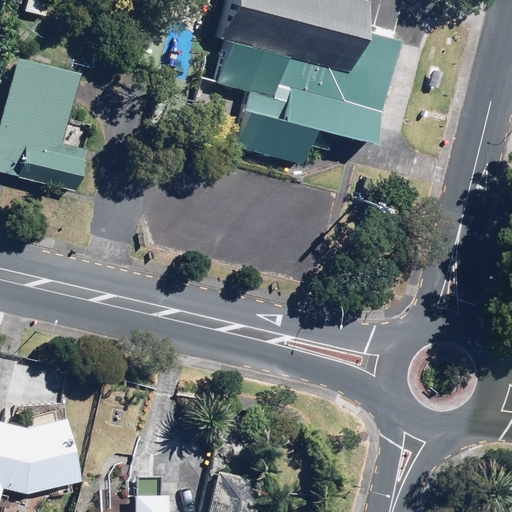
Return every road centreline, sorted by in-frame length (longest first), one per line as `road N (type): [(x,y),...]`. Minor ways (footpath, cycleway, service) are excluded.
road 1 (tertiary): [(0,273),(260,334)]
road 2 (residential): [(456,262),(511,26)]
road 3 (tertiary): [(387,401),(260,334)]
road 4 (tertiary): [(260,334),(397,336)]
